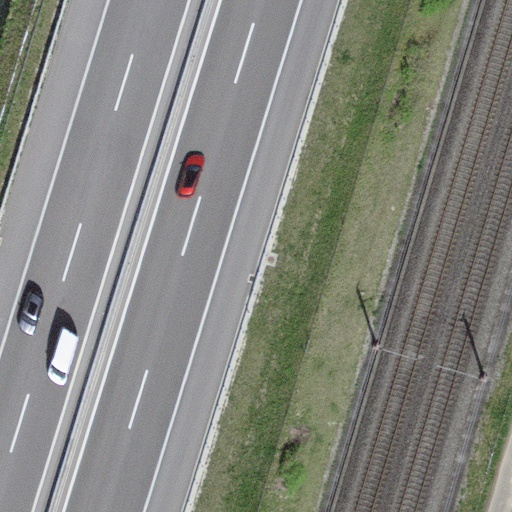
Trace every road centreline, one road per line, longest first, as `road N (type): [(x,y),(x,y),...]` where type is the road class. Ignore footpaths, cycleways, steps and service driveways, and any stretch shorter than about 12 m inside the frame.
road 1 (motorway): [(103,511),(260,0)]
road 2 (motorway): [(149,0),(0,487)]
